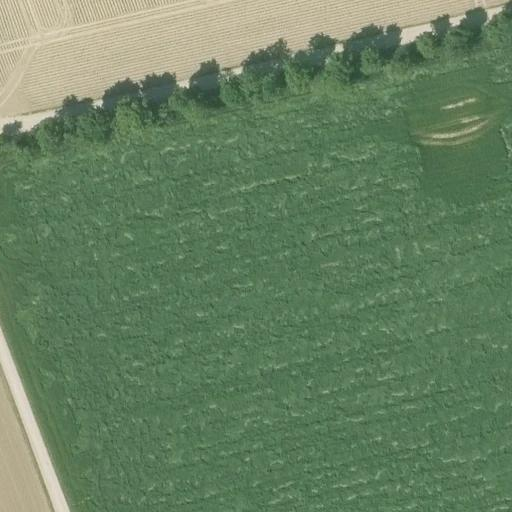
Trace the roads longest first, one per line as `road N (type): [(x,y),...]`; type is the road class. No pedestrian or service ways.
road 1 (track): [(511,11),(0,132)]
road 2 (unclassified): [(61,511),(0,349)]
